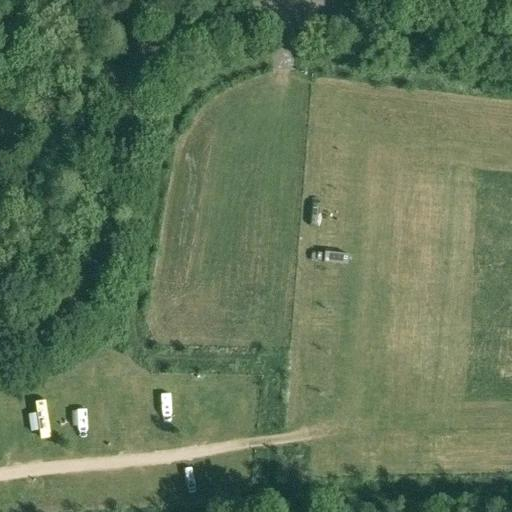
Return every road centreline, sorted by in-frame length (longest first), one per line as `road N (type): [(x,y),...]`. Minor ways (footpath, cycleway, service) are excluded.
road 1 (unclassified): [(511,32),(306,10),(215,18),(139,73),(112,223),(71,303),(0,352)]
road 2 (unknown): [(252,511),(511,500)]
